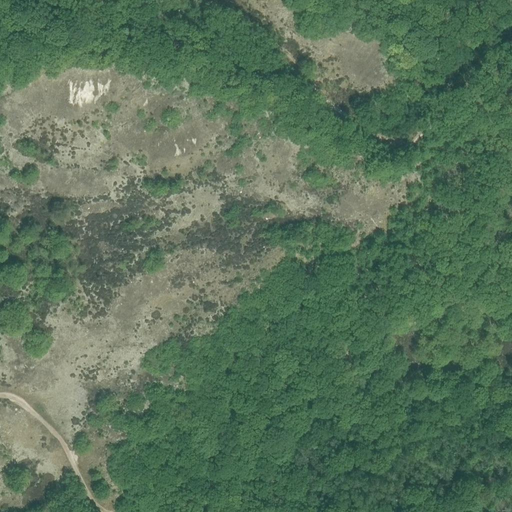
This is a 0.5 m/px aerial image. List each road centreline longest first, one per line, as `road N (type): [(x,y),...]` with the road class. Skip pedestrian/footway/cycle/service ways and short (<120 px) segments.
road 1 (unknown): [(145,0),(247,30),(285,53),(304,81),(368,136),(398,147),(424,134)]
road 2 (unknown): [(511,45),(424,134)]
